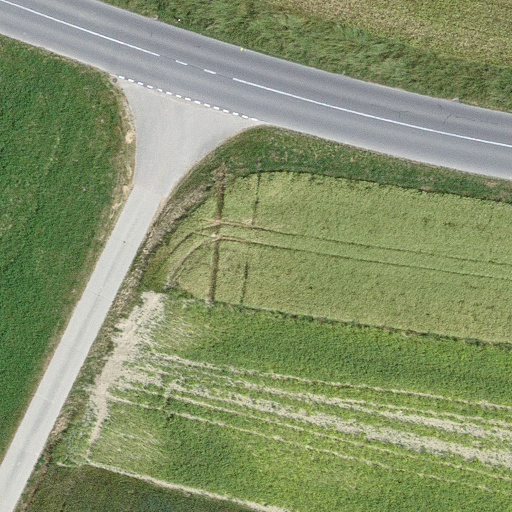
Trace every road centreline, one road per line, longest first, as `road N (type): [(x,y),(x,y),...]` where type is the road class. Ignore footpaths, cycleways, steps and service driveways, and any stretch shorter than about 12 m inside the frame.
road 1 (tertiary): [(0,5),(208,80),(511,153)]
road 2 (track): [(2,511),(208,80)]
